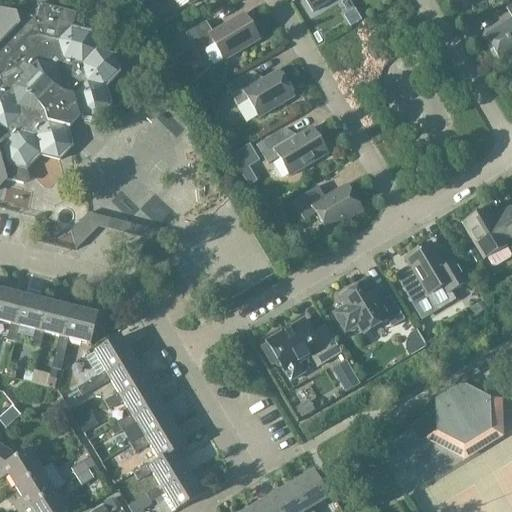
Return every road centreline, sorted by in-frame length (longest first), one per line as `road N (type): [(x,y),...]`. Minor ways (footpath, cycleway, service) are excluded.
road 1 (residential): [(178,354),(405,221)]
road 2 (residential): [(405,221),(277,0)]
road 3 (residential): [(178,354),(149,309),(114,285),(0,255)]
road 4 (residential): [(419,0),(511,143)]
road 5 (residential): [(248,477),(178,354)]
road 6 (residential): [(405,221),(511,153)]
